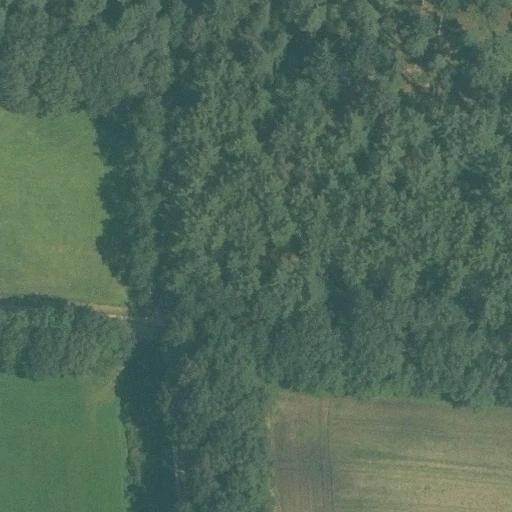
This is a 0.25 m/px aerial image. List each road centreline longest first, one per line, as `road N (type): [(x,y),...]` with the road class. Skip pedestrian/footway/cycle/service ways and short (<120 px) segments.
road 1 (track): [(511,365),(167,335)]
road 2 (track): [(167,335),(166,0)]
road 3 (track): [(183,511),(167,335)]
road 4 (track): [(167,335),(0,318)]
